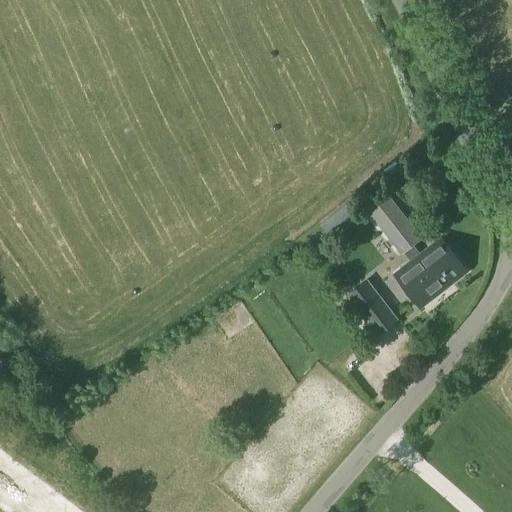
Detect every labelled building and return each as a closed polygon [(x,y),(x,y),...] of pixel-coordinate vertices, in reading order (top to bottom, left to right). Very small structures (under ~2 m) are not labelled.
[(363,209),(400,255),(421,238),(384,192),(363,209)] [(439,200),(423,204),(427,219),(442,216),(439,200)] [(346,205),(319,226),(329,239),(357,218),(346,205)] [(420,307),(465,272),(440,240),(395,275),(420,307)] [(376,337),(397,320),(365,280),(344,296),(376,337)] [(78,511),(0,454),(0,511),(1,511),(78,511)]
